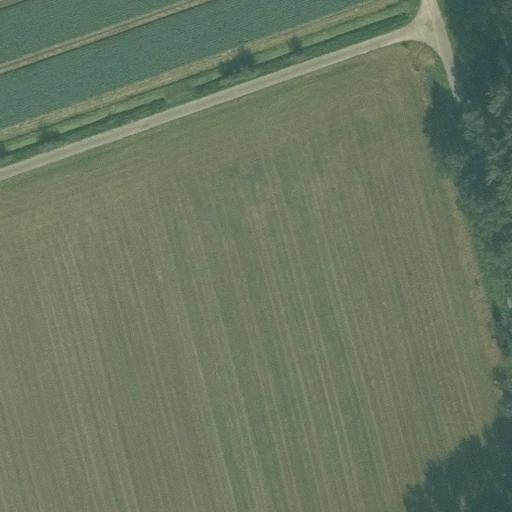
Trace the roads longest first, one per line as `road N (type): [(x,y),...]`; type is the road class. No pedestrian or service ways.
road 1 (track): [(0,173),(435,18)]
road 2 (track): [(429,0),(511,307)]
